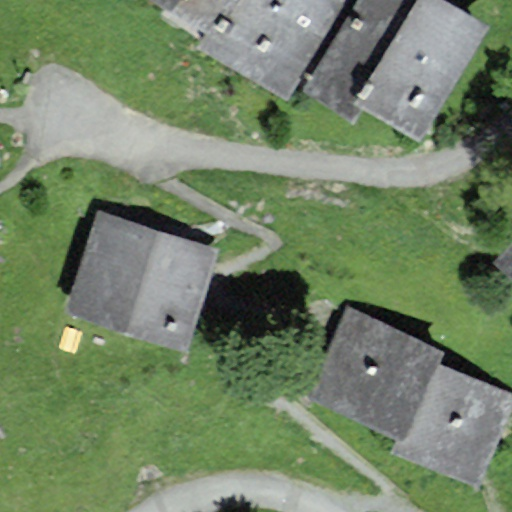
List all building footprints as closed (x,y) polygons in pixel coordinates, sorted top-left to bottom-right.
[(177,0),(220,25),(210,43),(284,87),(336,0),(177,0)] [(427,0),(423,8),(410,0),(364,0),(311,85),(353,111),(363,95),(416,128),(481,25),(441,0),(427,0)] [(106,218),(76,304),(179,339),(208,254),(106,218)] [(511,243),(498,260),(511,270),(511,243)] [(318,391),(406,429),(433,367),(439,352),(351,314),(318,391)] [(474,475),(507,398),(433,367),(406,429),(400,443),(474,475)]
